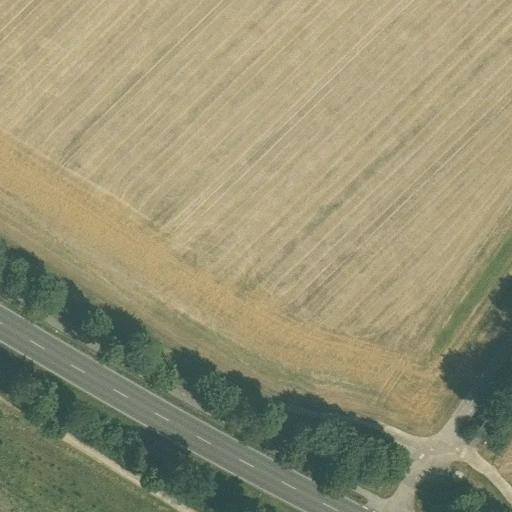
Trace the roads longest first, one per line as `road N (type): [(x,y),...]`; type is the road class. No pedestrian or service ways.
road 1 (track): [(0,239),(290,413),(355,420),(430,454)]
road 2 (secondary): [(334,511),(0,319)]
road 3 (track): [(179,511),(0,400)]
road 4 (track): [(511,340),(430,454)]
